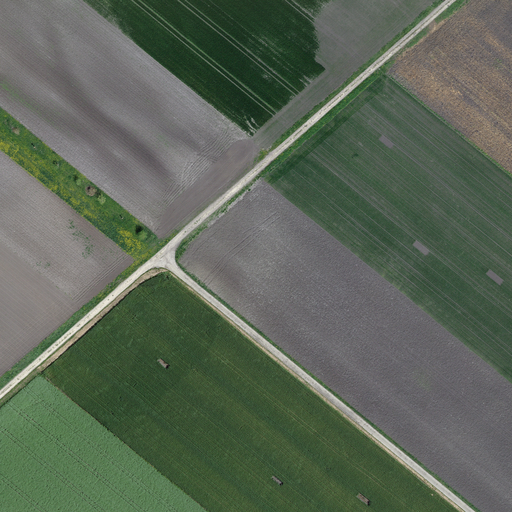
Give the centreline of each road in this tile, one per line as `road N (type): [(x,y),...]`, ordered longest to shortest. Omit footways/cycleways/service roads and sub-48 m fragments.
road 1 (track): [(0,394),(451,0)]
road 2 (track): [(163,251),(471,511)]
